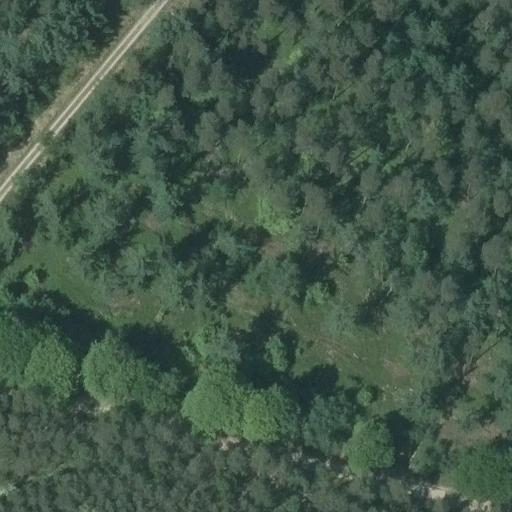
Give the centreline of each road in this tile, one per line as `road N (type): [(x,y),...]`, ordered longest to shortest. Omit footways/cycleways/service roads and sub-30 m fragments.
road 1 (track): [(499,511),(0,387)]
road 2 (track): [(167,0),(0,202)]
